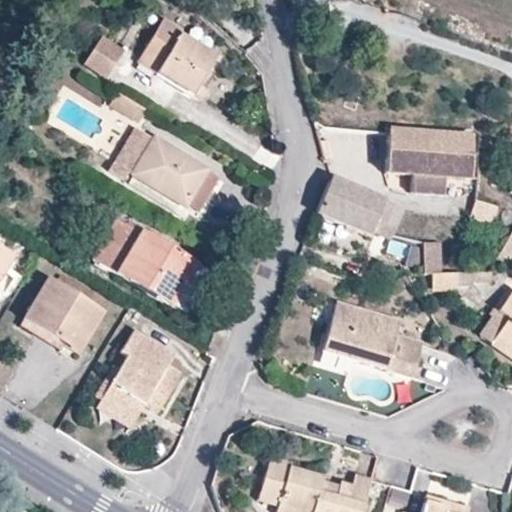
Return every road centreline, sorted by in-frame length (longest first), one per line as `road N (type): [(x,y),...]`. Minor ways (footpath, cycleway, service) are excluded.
road 1 (residential): [(223,389),(300,181),(302,140),(280,40)]
road 2 (residential): [(385,439),(484,465),(507,420),(496,402),(455,398)]
road 3 (residential): [(223,389),(385,439)]
road 4 (residential): [(173,511),(223,389)]
road 5 (tertiary): [(104,511),(0,447)]
